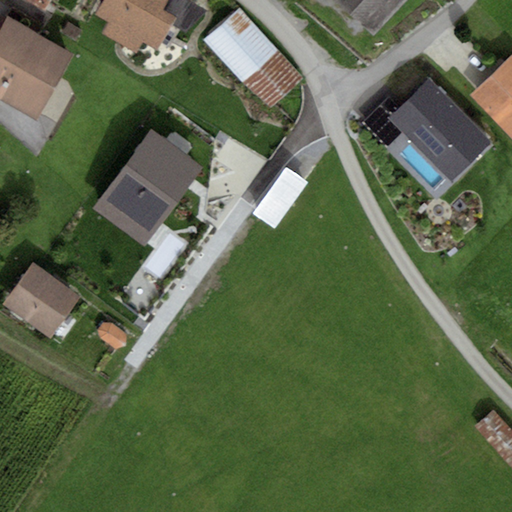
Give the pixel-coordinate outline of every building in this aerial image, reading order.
[(49,0),(25,0),(44,11),(49,0)] [(104,0),(96,15),(110,23),(104,33),(137,52),(143,43),(158,51),(172,25),(177,18),(163,10),(168,0),(104,0)] [(206,11),(185,0),(168,0),(163,10),(177,18),(172,25),(185,32),(206,11)] [(334,0),(373,36),(407,0),(334,0)] [(240,9),(203,41),(241,83),(278,52),(240,9)] [(0,101),(36,121),(73,54),(8,18),(0,31),(0,101)] [(278,52),(241,83),(270,110),(303,80),(278,52)] [(470,95),(511,139),(511,54),(511,55),(470,95)] [(388,119),(402,133),(451,182),(491,142),(427,79),(400,107),(388,119)] [(388,119),(400,107),(388,96),(362,122),(388,148),(402,133),(388,119)] [(145,248),(204,167),(150,129),(92,209),(145,248)] [(307,184),(284,168),(252,214),(274,230),(307,184)] [(79,293),(32,263),(5,306),(52,336),(79,293)] [(112,323),(103,324),(98,331),(100,338),(116,349),(125,347),(126,343),(127,335),(112,323)] [(511,433),(494,413),(476,429),(511,468),(511,433)]
